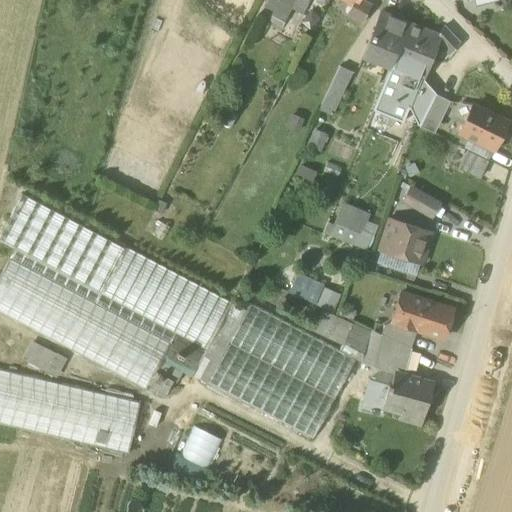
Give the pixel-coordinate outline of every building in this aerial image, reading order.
[(261,17),(280,28),(290,11),(295,0),(269,0),(266,3),(261,17)] [(347,15),(364,25),(372,7),(358,1),(353,8),(351,6),(347,15)] [(362,57),(390,68),(400,46),(399,46),(409,24),(382,13),(373,35),(371,35),(362,57)] [(399,46),(400,46),(431,59),(437,44),(440,37),(439,36),(409,24),(399,46)] [(437,44),(450,55),(459,42),(445,27),(439,36),(440,37),(437,44)] [(423,81),(431,59),(400,46),(390,68),(423,81)] [(319,110),(332,117),(352,73),(339,67),(319,110)] [(372,112),(403,124),(408,110),(410,111),(423,81),(390,68),(372,112)] [(423,81),(410,111),(417,126),(420,127),(435,95),(423,81)] [(420,127),(434,134),(450,102),(435,95),(420,127)] [(471,139),(493,150),(506,123),(473,107),(459,133),(471,139)] [(290,114),(284,127),(299,133),(304,120),(290,114)] [(314,130),(306,147),(320,153),(328,137),(314,130)] [(466,150),(487,161),(493,150),(471,139),(466,150)] [(114,148),(110,156),(160,181),(164,173),(114,148)] [(487,161),(466,150),(456,169),(478,180),(487,161)] [(104,169),(104,170),(153,194),(160,181),(110,156),(104,169)] [(151,199),(153,194),(104,170),(102,174),(151,199)] [(403,202),(431,218),(439,204),(412,188),(403,202)] [(205,384),(312,441),(355,359),(339,351),(249,303),(245,310),(125,247),(124,249),(21,195),(0,234),(0,242),(14,250),(0,276),(0,314),(144,391),(147,385),(165,395),(172,382),(176,384),(181,373),(191,378),(192,377),(205,384)] [(155,210),(161,214),(165,206),(159,202),(155,210)] [(342,203),(333,226),(360,237),(366,222),(369,214),(342,203)] [(419,263),(422,264),(432,234),(388,219),(378,250),(381,251),(419,263)] [(360,237),(333,226),(326,223),(322,234),(367,252),(378,226),(366,222),(360,237)] [(419,263),(381,251),(376,263),(415,276),(419,263)] [(323,288),(314,305),(332,313),(340,296),(323,288)] [(416,331),(442,340),(444,335),(449,332),(446,327),(448,323),(453,320),(450,315),(452,309),(400,293),(391,323),(416,331)] [(372,369),(375,360),(363,356),(370,333),(324,312),(315,332),(342,344),(339,351),(355,359),(372,369)] [(380,335),(382,336),(410,349),(416,331),(391,323),(383,326),(380,335)] [(371,331),(370,333),(363,356),(375,360),(382,336),(380,335),(371,331)] [(411,349),(410,349),(382,336),(375,360),(372,369),(393,374),(393,373),(404,376),(411,349)] [(55,376),(65,357),(29,340),(20,360),(55,376)] [(0,425),(127,455),(139,403),(0,369),(0,425)] [(393,374),(390,385),(390,386),(388,386),(382,408),(383,408),(422,419),(432,384),(404,376),(393,373),(393,374)] [(381,417),(383,408),(382,408),(388,386),(390,386),(390,385),(368,379),(359,411),(381,417)] [(208,468),(220,437),(193,426),(181,457),(208,468)]
